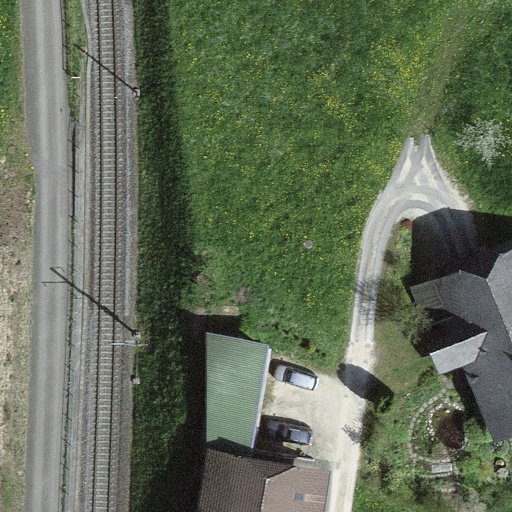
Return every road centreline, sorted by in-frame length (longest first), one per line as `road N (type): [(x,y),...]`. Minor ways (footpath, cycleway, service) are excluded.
road 1 (track): [(51,0),(53,511)]
road 2 (track): [(463,232),(422,200),(406,203),(388,223),(340,511)]
